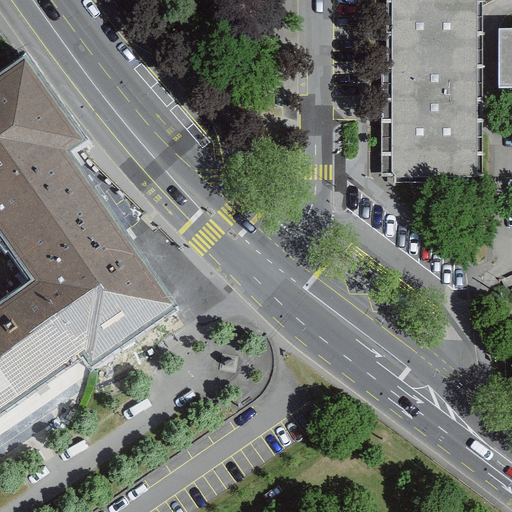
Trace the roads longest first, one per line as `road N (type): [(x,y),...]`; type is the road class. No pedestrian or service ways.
road 1 (secondary): [(40,0),(222,223),(511,464)]
road 2 (residential): [(294,400),(136,511)]
